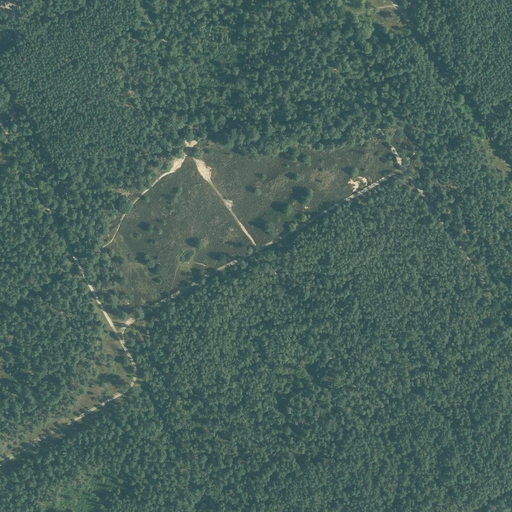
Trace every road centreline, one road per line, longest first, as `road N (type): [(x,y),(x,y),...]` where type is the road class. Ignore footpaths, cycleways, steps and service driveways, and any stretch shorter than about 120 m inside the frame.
road 1 (track): [(511,91),(421,147),(399,170),(114,328)]
road 2 (track): [(292,0),(511,325)]
road 3 (track): [(335,356),(190,148)]
road 4 (track): [(511,329),(376,406),(335,356)]
road 5 (track): [(335,356),(291,403),(277,452),(205,498)]
road 6 (track): [(399,11),(511,172)]
road 7 (track): [(139,376),(0,463)]
road 8 (track): [(77,263),(0,121)]
road 9 (track): [(205,498),(139,376)]
road 10 (track): [(139,376),(77,263)]
